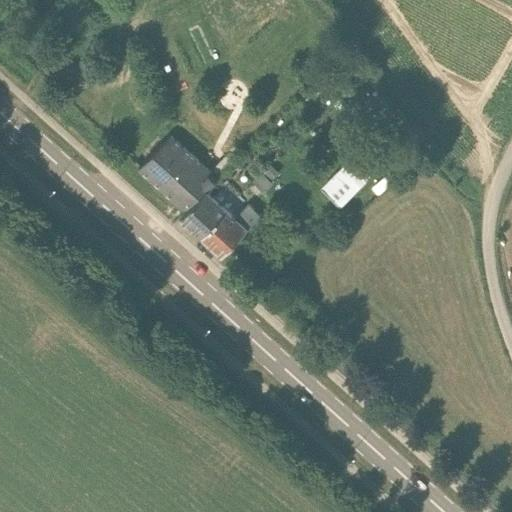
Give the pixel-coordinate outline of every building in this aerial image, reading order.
[(317,94),(322,90),(314,82),(310,86),(317,94)] [(172,131),(152,152),(138,167),(183,209),(179,213),(181,215),(185,211),(186,211),(207,189),(219,177),(235,160),(230,156),(228,158),(226,155),(212,170),(172,131)] [(264,192),(274,182),(272,180),(280,172),(271,163),(253,181),(260,188),(264,192)] [(345,164),(323,187),(340,204),(359,183),(356,181),(359,178),(345,164)] [(185,211),(181,215),(202,234),(228,206),(219,198),(228,187),(219,177),(207,189),(186,211),(185,211)] [(228,206),(202,234),(223,253),(236,238),(246,227),(251,232),(266,216),(250,201),(237,215),(228,206)]
